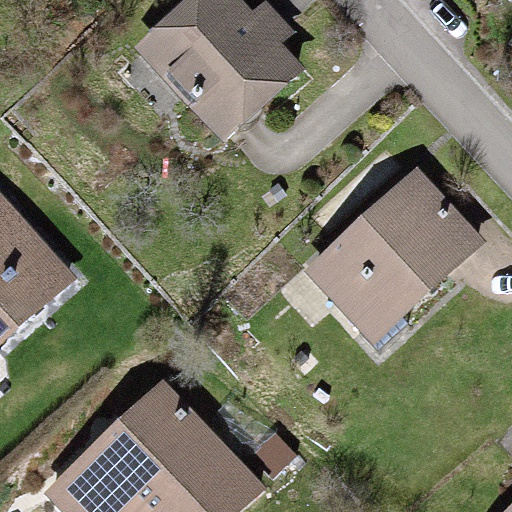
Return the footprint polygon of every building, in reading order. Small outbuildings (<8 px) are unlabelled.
[(241,0),(195,0),(145,49),(232,138),(306,66),(241,0)] [(413,176),(306,276),(375,350),(482,250),(413,176)] [(0,349),(71,282),(0,207),(0,349)] [(243,511),(264,492),(161,386),(48,496),(63,511),(243,511)] [(511,511),(511,503),(503,511),(511,511)]
